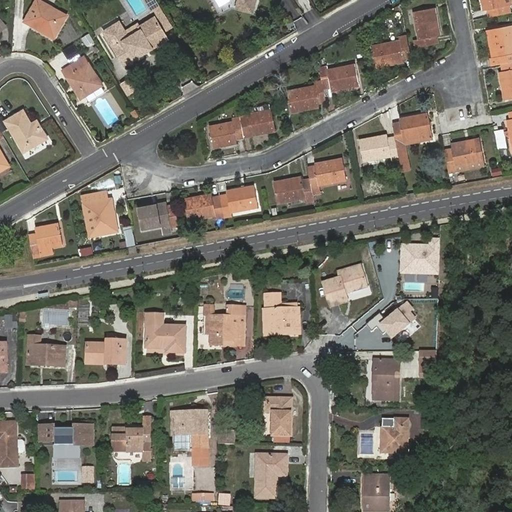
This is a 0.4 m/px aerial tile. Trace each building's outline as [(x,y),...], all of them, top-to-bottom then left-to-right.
[(67,16),(38,0),(36,0),(25,21),(54,38),(67,16)] [(144,0),(151,10),(154,8),(159,5),(156,0),(144,0)] [(510,0),(481,0),(484,10),(487,10),(489,17),(510,13),(509,6),(511,5),(510,0)] [(154,8),(163,23),(169,20),(159,5),(154,8)] [(435,8),(413,12),(418,39),(413,40),(415,48),(438,44),(436,36),(440,35),(435,8)] [(124,65),(168,39),(155,17),(139,27),(141,30),(129,37),(119,22),(104,32),(124,65)] [(511,62),(511,25),(490,29),(496,57),(490,58),(491,66),(501,64),(511,62)] [(89,35),(82,40),(87,48),(94,44),(89,35)] [(400,40),(372,46),(376,67),(404,62),(404,58),(411,57),(407,35),(399,37),(400,40)] [(84,57),(63,70),(81,99),(102,85),(84,57)] [(502,72),(499,72),(504,100),(511,98),(511,62),(501,64),(502,72)] [(326,66),(320,68),(322,80),(324,88),(324,89),(331,87),(332,91),(359,86),(355,64),(327,70),(326,66)] [(324,88),(322,80),(314,82),(315,86),(287,91),(291,112),(319,107),(319,103),(326,102),(324,89),(324,88)] [(240,117),(244,137),(276,131),(272,109),(247,114),(247,116),(240,117)] [(39,125),(34,128),(23,111),(6,121),(24,152),(47,138),(39,125)] [(407,157),(404,140),(430,135),(426,114),(400,119),(401,122),(392,124),(395,137),(399,158),(407,157)] [(236,139),(244,138),(244,137),(240,117),(232,119),(233,122),(210,126),(214,148),(237,143),(236,139)] [(498,149),(507,147),(503,130),(495,132),(498,149)] [(395,137),(388,138),(387,134),(359,140),(363,161),(391,156),(392,160),(399,158),(395,137)] [(449,174),(456,172),(455,167),(482,162),(478,139),(451,144),(452,148),(444,150),(449,174)] [(410,170),(407,157),(399,158),(401,171),(410,170)] [(315,166),(307,167),(310,179),(310,181),(313,194),(320,193),(319,185),(346,180),(342,158),(315,164),(315,166)] [(301,177),(274,182),(278,203),(305,198),(306,202),(314,201),(313,194),(310,181),(310,179),(302,180),(301,177)] [(258,207),(254,186),(226,191),(227,194),(220,196),(224,217),(231,216),(231,212),(258,207)] [(84,204),(91,203),(97,235),(117,231),(111,199),(108,200),(106,192),(96,194),(85,196),(82,196),(84,204)] [(212,194),(184,199),(188,220),(216,215),(216,218),(224,217),(220,196),(212,197),(212,194)] [(166,202),(139,208),(143,229),(170,224),(171,227),(179,226),(174,205),(167,206),(166,202)] [(36,234),(29,235),(33,254),(40,253),(39,249),(63,244),(59,223),(35,228),(36,234)] [(128,245),(137,244),(134,224),(126,225),(128,245)] [(428,245),(399,244),(398,275),(439,276),(440,238),(428,238),(428,245)] [(81,255),(93,253),(91,243),(79,245),(81,255)] [(341,281),(324,286),(330,307),(348,302),(345,294),(367,287),(362,269),(339,276),(341,281)] [(299,319),(299,309),(281,310),(280,294),(263,295),(266,335),(277,335),(276,332),(296,331),(295,319),(299,319)] [(379,313),(367,324),(373,331),(378,327),(384,334),(387,332),(393,339),(416,320),(411,314),(415,310),(407,302),(385,320),(379,313)] [(237,339),(245,339),(245,307),(228,307),(228,317),(213,316),(213,306),(206,306),(205,334),(211,334),(210,345),(223,345),(223,342),(237,343),(237,339)] [(184,352),(185,327),(163,326),(163,315),(147,315),(146,326),(147,326),(147,348),(167,348),(167,352),(184,352)] [(27,365),(65,367),(66,347),(40,346),(41,337),(28,336),(27,365)] [(129,366),(130,338),(108,337),(108,341),(87,341),(86,365),(129,366)] [(437,363),(437,351),(421,351),(421,363),(437,363)] [(374,370),(378,370),(378,381),(374,381),(374,400),(398,400),(399,361),(375,360),(374,370)] [(273,435),(290,435),(291,399),(265,398),(265,412),(273,412),(272,435),(273,435)] [(436,410),(423,410),(422,429),(435,429),(436,410)] [(193,447),(208,447),(207,411),(195,412),(196,415),(172,416),(172,435),(174,435),(193,435),(193,447)] [(143,452),(143,461),(151,461),(152,418),(143,418),(143,429),(126,430),(126,428),(112,428),(112,451),(143,452)] [(382,426),(382,452),(407,453),(408,419),(393,419),(393,427),(382,426)] [(16,422),(0,422),(0,466),(17,466),(17,453),(23,453),(24,451),(24,442),(22,440),(16,440),(16,422)] [(93,425),(73,426),(73,428),(44,428),(44,445),(93,445),(93,425)] [(234,431),(218,431),(218,444),(234,444),(234,431)] [(174,450),(193,450),(193,447),(193,435),(174,435),(174,450)] [(273,435),(273,443),(290,443),(290,435),(273,435)] [(208,465),(208,447),(193,447),(193,450),(194,466),(208,465)] [(287,455),(257,454),(256,497),(276,498),(277,476),(287,476),(287,455)] [(363,511),(388,511),(388,493),(391,493),(391,476),(366,476),(365,501),(363,501),(363,511)] [(219,504),(231,505),(232,493),(220,492),(219,504)] [(84,511),(85,501),(61,501),(61,507),(65,507),(65,511),(84,511)]
